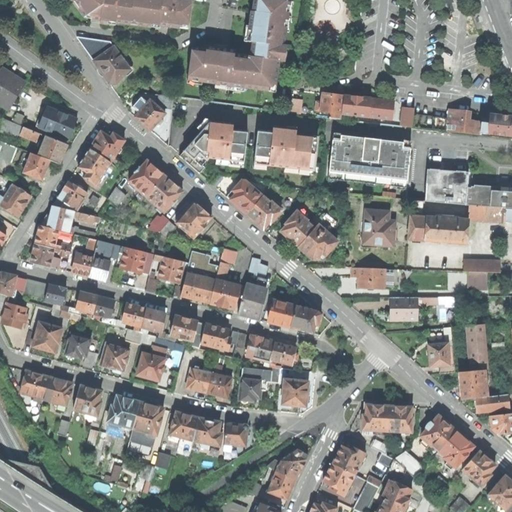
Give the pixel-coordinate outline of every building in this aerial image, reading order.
[(116,22),(119,0),(73,0),(77,5),(85,17),(88,15),(91,19),(101,20),(101,23),(115,25),(116,22)] [(119,0),(116,22),(138,25),(159,28),(159,25),(188,29),(191,0),(119,0)] [(251,57),(278,61),(281,61),(289,2),(278,0),(254,0),(253,12),(251,12),(250,23),(247,42),(253,43),(251,57)] [(93,61),(114,47),(110,42),(76,37),(93,61)] [(109,84),(116,84),(131,70),(114,47),(93,61),(100,70),(109,84)] [(275,86),(278,61),(251,57),(235,55),(235,51),(220,49),(206,47),(205,49),(192,48),(187,79),(215,83),(215,84),(244,88),(244,87),(268,91),(269,85),(275,86)] [(2,70),(0,73),(0,103),(8,109),(17,95),(24,84),(2,70)] [(322,94),(321,105),(320,111),(330,112),(340,113),(342,96),(333,95),(322,94)] [(341,114),(347,115),(368,117),(370,99),(343,96),(341,114)] [(290,99),(288,113),(298,114),(300,101),(290,99)] [(382,100),(370,99),(368,117),(391,120),(393,101),(382,100)] [(149,100),(135,117),(141,123),(150,131),(165,114),(149,100)] [(73,129),(77,119),(44,106),(36,127),(69,140),(73,129)] [(404,108),(402,126),(412,127),(413,115),(414,109),(404,108)] [(448,118),(447,131),(480,135),(480,132),(481,124),(471,122),(468,120),(469,112),(449,110),(448,118)] [(489,123),(488,134),(511,137),(511,117),(490,114),(489,123)] [(434,117),(432,130),(447,131),(448,118),(434,117)] [(2,119),(0,124),(0,131),(19,139),(21,135),(24,127),(2,119)] [(241,157),(244,157),(247,131),(233,130),(233,124),(210,121),(179,156),(188,164),(197,171),(202,165),(204,163),(209,158),(212,158),(216,159),(240,162),(241,157)] [(483,134),(488,134),(489,123),(481,123),(481,124),(480,132),(483,132),(483,134)] [(40,134),(24,127),(21,135),(37,141),(40,134)] [(257,164),(266,165),(276,166),(285,167),(310,169),(310,164),(314,165),(317,138),(296,135),(296,132),(289,132),(287,129),(273,128),(272,133),(257,131),(254,159),(258,159),(257,164)] [(90,149),(111,162),(125,141),(119,137),(113,133),(112,134),(110,132),(107,136),(101,132),(90,149)] [(328,176),(406,185),(411,144),(333,135),(328,176)] [(44,142),(42,148),(39,156),(49,160),(59,164),(63,154),(67,145),(47,136),(44,142)] [(17,148),(2,142),(0,148),(0,158),(12,163),(17,148)] [(78,167),(83,171),(86,173),(83,177),(96,185),(111,162),(90,149),(84,158),(78,167)] [(45,171),(49,160),(39,156),(31,153),(24,173),(42,180),(45,171)] [(243,168),(244,157),(241,157),(240,162),(216,159),(215,165),(243,168)] [(266,170),(266,165),(257,164),(258,159),(254,159),(253,169),(266,170)] [(135,174),(128,182),(146,198),(165,176),(155,168),(147,161),(140,169),(139,168),(134,173),(135,174)] [(313,175),(314,165),(310,164),(310,169),(285,167),(284,172),(313,175)] [(511,209),(511,188),(473,186),(473,187),(470,187),(470,188),(467,188),(468,172),(447,171),(427,170),(425,201),(468,205),(505,208),(505,209),(511,209)] [(224,179),(218,174),(211,183),(216,188),(224,179)] [(172,183),(165,176),(146,198),(163,213),(171,205),(172,206),(176,200),(175,199),(182,192),(172,183)] [(230,200),(235,205),(246,214),(262,196),(246,182),(241,181),(233,190),(232,190),(227,197),(230,200)] [(64,188),(57,199),(74,210),(77,210),(87,194),(68,182),(64,188)] [(0,205),(18,217),(24,207),(31,197),(13,185),(4,199),(0,196),(0,205)] [(116,187),(108,199),(118,206),(126,196),(116,187)] [(262,196),(246,214),(254,221),(263,229),(269,223),(270,224),(281,210),(271,201),(270,202),(262,196)] [(74,210),(57,199),(53,205),(53,206),(74,211),(74,210)] [(415,201),(414,215),(422,216),(423,201),(415,201)] [(194,202),(176,223),(193,238),(200,231),(201,232),(206,226),(205,225),(212,217),(203,210),(194,202)] [(468,205),(468,219),(504,222),(505,209),(505,208),(468,205)] [(74,211),(53,206),(51,212),(51,215),(48,227),(58,230),(69,233),(70,227),(73,216),(74,211)] [(287,225),(281,232),(289,239),(298,247),(314,228),(307,222),(308,221),(297,211),(285,224),(287,225)] [(373,240),(373,245),(393,247),(394,234),(395,222),(392,221),(388,221),(389,212),(366,211),(364,238),(364,239),(373,240)] [(94,216),(81,213),(80,218),(80,220),(93,223),(93,222),(94,216)] [(48,227),(51,215),(47,214),(40,226),(48,227)] [(148,230),(159,232),(169,221),(163,216),(161,217),(157,216),(150,223),(152,225),(148,230)] [(424,241),(426,217),(414,217),(410,216),(409,227),(408,240),(424,241)] [(426,217),(424,241),(467,244),(467,232),(468,220),(459,220),(436,218),(426,217)] [(169,221),(159,232),(167,235),(174,226),(169,221)] [(55,245),(58,230),(48,227),(40,226),(38,235),(36,244),(54,248),(55,245)] [(314,228),(298,247),(304,252),(309,256),(308,256),(311,259),(312,258),(313,259),(313,260),(314,260),(315,259),(316,259),(317,258),(320,255),(322,252),(325,256),(331,249),(337,242),(327,233),(325,236),(315,227),(314,228)] [(74,235),(73,241),(81,243),(87,245),(88,238),(74,235)] [(88,238),(87,245),(85,253),(94,255),(98,240),(88,238)] [(373,247),(373,245),(373,240),(364,239),(364,238),(361,238),(360,244),(362,247),(373,247)] [(114,245),(98,240),(94,255),(93,258),(94,258),(110,262),(112,257),(110,257),(114,245)] [(54,248),(36,244),(31,262),(40,264),(49,267),(53,251),(54,248)] [(121,246),(114,245),(110,257),(112,257),(118,259),(119,253),(121,246)] [(154,255),(125,248),(124,254),(120,268),(130,271),(149,276),(154,255)] [(223,249),(220,263),(228,265),(233,266),(237,252),(223,249)] [(58,254),(58,252),(53,251),(49,267),(60,269),(63,256),(58,254)] [(189,263),(186,273),(215,280),(219,266),(208,264),(210,256),(191,251),(190,256),(189,263)] [(93,258),(81,255),(77,254),(73,272),(80,274),(89,276),(94,258),(93,258)] [(60,269),(66,271),(69,257),(63,256),(60,269)] [(180,284),(186,263),(164,257),(162,263),(158,278),(168,280),(180,284)] [(110,262),(94,258),(89,276),(98,278),(106,280),(110,262)] [(252,258),(249,271),(257,273),(259,264),(260,260),(252,258)] [(153,260),(146,291),(155,293),(157,282),(153,281),(158,262),(153,260)] [(500,273),(500,261),(463,260),(463,272),(468,272),(486,272),(488,273),(500,273)] [(228,265),(220,263),(219,266),(215,280),(224,282),(228,265)] [(269,267),(259,264),(257,273),(256,277),(265,279),(269,267)] [(383,269),(350,268),(350,277),(359,277),(359,282),(359,289),(383,289),(383,269)] [(486,272),(468,272),(468,290),(486,290),(486,272)] [(0,273),(0,293),(9,296),(11,297),(13,290),(16,278),(16,277),(9,275),(1,273),(0,273)] [(192,299),(210,303),(215,280),(186,273),(183,288),(181,296),(192,299)] [(26,280),(16,278),(13,290),(23,292),(26,280)] [(23,292),(46,298),(49,285),(26,279),(26,280),(23,292)] [(224,282),(215,280),(210,303),(222,306),(234,309),(237,296),(240,286),(224,282)] [(242,297),(238,314),(248,317),(258,319),(266,289),(245,284),(244,287),(242,297)] [(56,287),(49,285),(46,298),(45,301),(62,306),(66,289),(56,287)] [(176,286),(172,298),(179,300),(181,296),(183,288),(176,286)] [(81,311),(93,314),(97,297),(89,295),(80,292),(76,309),(81,311)] [(9,296),(0,293),(0,309),(5,311),(7,303),(9,296)] [(103,316),(106,317),(110,318),(114,301),(106,299),(97,297),(93,314),(100,315),(103,316)] [(391,305),(391,314),(403,314),(403,321),(417,320),(417,308),(417,297),(390,298),(391,305)] [(438,298),(417,297),(417,308),(428,307),(428,305),(438,305),(438,298)] [(455,297),(438,298),(438,305),(438,307),(452,307),(455,304),(455,297)] [(273,300),(267,322),(277,324),(290,328),(295,306),(273,300)] [(26,308),(7,303),(5,311),(1,324),(11,326),(20,329),(22,323),(26,324),(28,315),(24,314),(26,308)] [(136,306),(127,304),(122,322),(125,323),(136,326),(141,327),(146,309),(136,306)] [(295,306),(290,328),(301,331),(313,334),(314,330),(318,331),(322,315),(317,311),(296,305),(295,306)] [(76,309),(69,308),(68,313),(71,313),(80,316),(81,311),(76,309)] [(53,309),(52,315),(60,317),(60,316),(61,311),(53,309)] [(146,309),(141,327),(147,328),(159,332),(161,332),(165,314),(156,312),(146,309)] [(70,319),(71,313),(68,313),(61,311),(60,316),(70,319)] [(71,313),(70,319),(80,322),(81,316),(80,316),(71,313)] [(175,317),(170,335),(176,337),(191,341),(192,341),(197,322),(186,319),(175,317)] [(205,324),(197,322),(192,341),(191,341),(190,346),(199,348),(200,344),(205,324)] [(33,345),(33,347),(42,349),(55,352),(57,345),(58,345),(61,337),(60,336),(62,328),(39,323),(36,334),(33,345)] [(217,327),(205,324),(200,344),(228,351),(230,343),(231,339),(227,338),(229,330),(217,327)] [(487,370),(487,366),(484,324),(466,326),(470,371),(485,370),(487,370)] [(128,329),(125,340),(140,344),(140,343),(143,333),(140,332),(134,331),(128,329)] [(231,339),(230,343),(236,345),(239,333),(233,331),(231,339)] [(25,344),(33,345),(36,334),(28,332),(25,344)] [(145,334),(143,333),(140,343),(153,347),(156,337),(145,334)] [(246,335),(239,333),(236,345),(236,347),(243,349),(246,335)] [(70,334),(65,354),(67,355),(67,357),(68,359),(70,360),(72,360),(73,358),(74,357),(78,358),(81,358),(82,355),(85,356),(86,356),(87,352),(90,339),(70,334)] [(263,339),(251,336),(246,357),(269,362),(270,360),(274,342),(263,339)] [(97,341),(90,339),(87,352),(93,354),(94,353),(97,341)] [(285,344),(274,342),(270,360),(275,361),(291,365),(293,360),(296,361),(298,355),(294,354),(296,347),(285,344)] [(236,345),(230,343),(228,351),(226,356),(233,358),(236,347),(236,345)] [(106,344),(100,365),(106,367),(114,369),(113,370),(114,371),(119,373),(121,372),(121,371),(123,371),(125,363),(127,364),(128,357),(127,357),(129,350),(123,348),(106,344)] [(429,357),(430,367),(439,366),(449,365),(448,344),(428,345),(429,357)] [(153,347),(151,355),(163,359),(166,350),(153,347)] [(98,354),(94,353),(93,354),(87,352),(86,356),(85,356),(83,363),(95,366),(98,354)] [(143,353),(137,375),(146,377),(159,380),(161,373),(162,373),(164,367),(163,366),(164,359),(163,359),(151,355),(143,353)] [(449,365),(439,366),(440,374),(455,373),(454,364),(449,365)] [(197,390),(207,393),(211,373),(203,371),(191,368),(187,388),(197,390)] [(241,379),(239,400),(240,400),(241,402),(241,403),(243,404),(244,404),(246,404),(248,403),(248,401),(251,401),(255,401),(255,398),(260,398),(260,390),(266,391),(267,382),(271,383),(272,372),(268,372),(242,368),(241,379)] [(268,368),(268,372),(272,372),(271,383),(279,383),(280,369),(273,368),(268,368)] [(460,385),(461,399),(476,398),(488,397),(485,370),(470,371),(465,372),(458,372),(460,385)] [(26,371),(20,393),(44,399),(50,377),(38,374),(26,371)] [(211,373),(207,393),(217,395),(227,397),(232,378),(220,375),(211,373)] [(284,379),(281,404),(293,405),(305,406),(305,403),(308,403),(309,396),(306,396),(308,382),(292,380),(292,376),(285,376),(285,379),(284,379)] [(61,380),(50,377),(44,399),(44,400),(66,406),(68,398),(70,399),(71,392),(70,392),(73,384),(61,380)] [(80,386),(73,410),(97,416),(101,402),(99,401),(101,392),(91,389),(80,386)] [(488,397),(476,398),(477,405),(477,412),(508,409),(507,395),(488,397)] [(112,405),(107,422),(133,428),(140,402),(128,399),(117,396),(114,406),(112,405)] [(152,406),(140,402),(133,428),(156,435),(159,426),(160,426),(162,420),(161,419),(164,409),(152,406)] [(362,430),(364,430),(372,430),(387,431),(389,406),(377,406),(366,405),(366,415),(363,415),(362,430)] [(401,432),(410,433),(411,433),(412,418),(411,418),(411,408),(399,407),(389,406),(387,431),(401,432)] [(171,427),(170,435),(178,437),(192,440),(198,418),(187,415),(176,412),(174,421),(173,420),(171,427)] [(490,422),(491,429),(497,435),(511,432),(511,413),(489,416),(490,422)] [(423,439),(420,443),(426,448),(429,445),(431,446),(431,445),(438,451),(456,431),(446,423),(438,416),(431,424),(430,423),(429,423),(425,427),(425,428),(427,429),(421,435),(421,436),(421,437),(423,439)] [(209,420),(198,418),(192,440),(202,443),(201,447),(208,449),(209,444),(219,446),(223,429),(219,428),(220,423),(209,420)] [(62,420),(58,434),(66,437),(70,422),(62,420)] [(226,424),(224,444),(231,444),(246,446),(247,430),(248,429),(248,427),(247,426),(246,425),(244,425),(243,426),(235,425),(226,424)] [(156,435),(133,428),(129,441),(153,447),(156,435)] [(90,429),(87,441),(94,443),(97,431),(90,429)] [(444,458),(448,461),(454,467),(455,468),(462,460),(463,460),(467,455),(466,455),(474,447),(463,438),(456,431),(438,451),(445,457),(444,458)] [(511,447),(511,432),(497,435),(511,447)] [(94,450),(100,452),(104,439),(97,438),(96,443),(94,450)] [(371,447),(386,455),(386,447),(374,440),(371,447)] [(332,464),(354,475),(366,454),(351,446),(349,449),(342,446),(337,454),(332,464)] [(279,462),(275,471),(295,481),(302,468),(308,456),(296,450),(280,461),(279,462)] [(406,451),(394,459),(406,470),(415,477),(424,467),(406,451)] [(479,451),(462,470),(474,481),(472,483),(477,488),(479,486),(481,487),(491,476),(488,474),(495,466),(486,458),(479,451)] [(169,455),(159,452),(154,467),(165,470),(169,455)] [(381,453),(377,461),(390,467),(394,459),(386,455),(381,453)] [(138,462),(124,458),(122,467),(134,474),(138,462)] [(406,470),(394,459),(390,467),(385,475),(392,478),(400,481),(401,482),(406,470)] [(275,471),(279,462),(275,461),(268,467),(274,470),(275,471)] [(451,470),(454,467),(448,461),(445,465),(451,470)] [(141,463),(138,476),(146,481),(151,483),(154,467),(141,463)] [(328,489),(343,496),(354,475),(332,464),(328,472),(323,482),(330,485),(328,489)] [(105,475),(103,481),(110,483),(111,480),(118,482),(121,471),(122,467),(114,465),(111,476),(105,475)] [(274,470),(263,492),(279,500),(280,496),(287,500),(292,489),(295,481),(275,471),(274,470)] [(505,474),(487,495),(505,511),(511,502),(511,480),(505,474)] [(438,475),(430,485),(440,494),(449,485),(438,475)] [(368,482),(379,488),(381,483),(368,477),(366,481),(368,482)] [(151,483),(146,481),(142,492),(147,494),(151,483)] [(251,481),(241,490),(257,496),(261,486),(251,481)] [(386,497),(382,505),(398,511),(403,511),(406,507),(409,500),(408,499),(412,491),(399,485),(391,481),(389,481),(382,496),(386,497)] [(355,510),(359,511),(365,511),(379,488),(368,482),(354,509),(355,510)] [(460,497),(450,508),(453,511),(464,511),(470,506),(460,497)] [(228,501),(217,511),(218,511),(244,511),(246,508),(228,501)] [(309,511),(336,511),(337,509),(317,501),(316,504),(313,503),(309,511)] [(255,511),(279,511),(280,511),(259,503),(255,511)]
